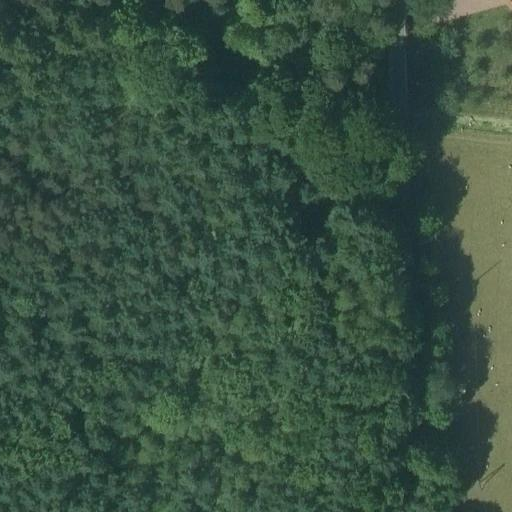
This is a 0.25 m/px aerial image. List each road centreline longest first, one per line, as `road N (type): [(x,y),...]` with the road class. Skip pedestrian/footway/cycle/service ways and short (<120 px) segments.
road 1 (residential): [(372,511),(387,386),(385,0)]
road 2 (unknown): [(385,41),(511,11)]
